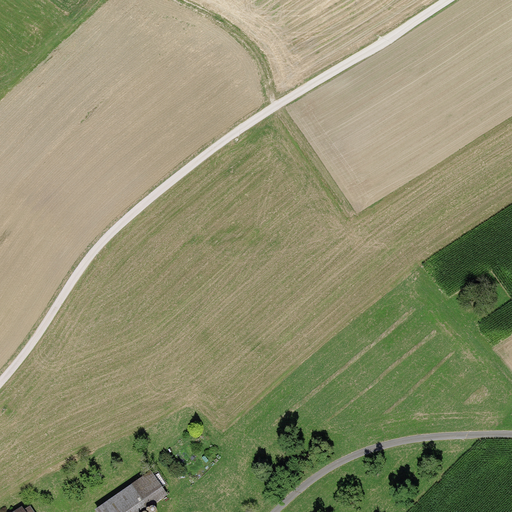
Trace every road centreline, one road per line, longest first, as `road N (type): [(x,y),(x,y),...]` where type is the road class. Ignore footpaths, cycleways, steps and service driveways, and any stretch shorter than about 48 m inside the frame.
road 1 (track): [(0,382),(111,231),(214,145),(444,0)]
road 2 (residential): [(511,435),(378,446),(329,467),(278,511)]
